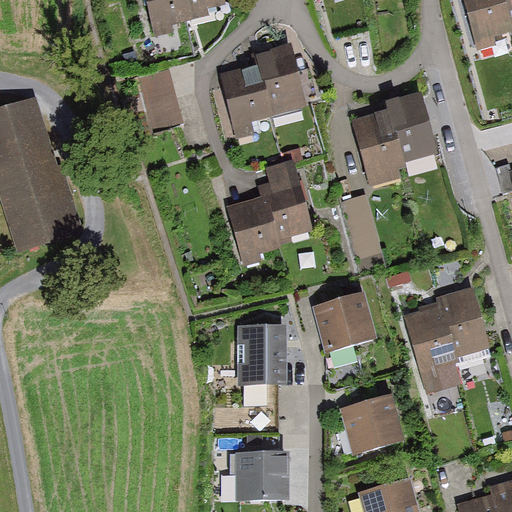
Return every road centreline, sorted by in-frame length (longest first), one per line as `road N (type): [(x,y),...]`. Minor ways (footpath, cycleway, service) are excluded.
road 1 (track): [(0,82),(40,93),(60,111),(94,215),(77,254),(18,289),(0,312)]
road 2 (residential): [(511,302),(442,44)]
road 3 (residential): [(442,44),(368,82),(337,74),(285,0)]
road 4 (residential): [(317,511),(315,348)]
road 5 (track): [(0,358),(26,511)]
